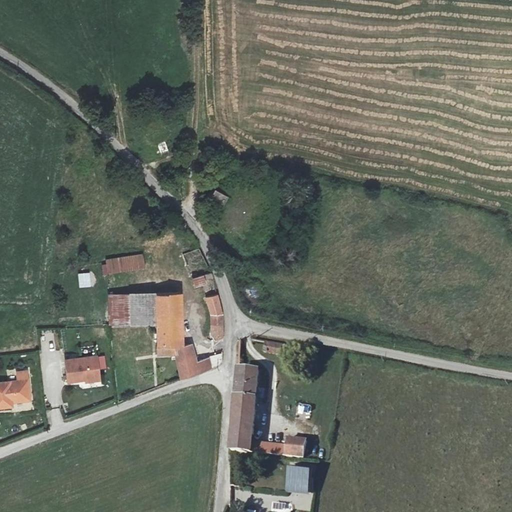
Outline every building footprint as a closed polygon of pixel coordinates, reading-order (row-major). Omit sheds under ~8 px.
[(48,191),(63,191),(63,177),(48,177),(48,191)] [(212,199),(225,207),(230,197),(217,190),(212,199)] [(102,266),(103,275),(144,269),(142,255),(107,260),(108,265),(102,266)] [(89,274),(79,275),(80,285),(90,284),(89,274)] [(192,278),(195,286),(207,283),(205,274),(192,278)] [(182,380),(212,368),(209,357),(197,362),(192,346),(184,347),(182,296),(156,297),(155,293),(110,295),(113,325),(155,325),(158,356),(175,356),(182,380)] [(216,339),(222,337),(222,315),(217,296),(207,298),(212,315),(213,335),(216,339)] [(280,354),(283,344),(265,341),(264,352),(280,354)] [(209,357),(212,368),(217,365),(220,363),(223,355),(223,352),(209,357)] [(101,354),(67,358),(70,381),(104,379),(101,354)] [(287,456),(288,446),(251,441),(259,370),(240,368),(239,382),(231,450),(287,456)] [(33,375),(0,378),(0,403),(16,402),(15,396),(36,394),(33,375)] [(288,446),(287,456),(304,458),(306,440),(289,438),(288,446)] [(308,490),(311,467),(295,465),(291,487),(308,490)]
